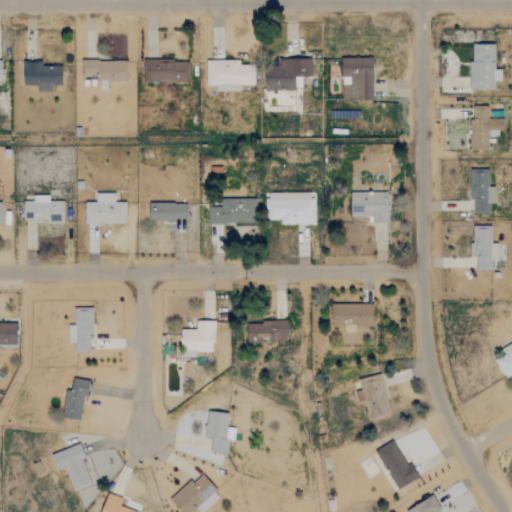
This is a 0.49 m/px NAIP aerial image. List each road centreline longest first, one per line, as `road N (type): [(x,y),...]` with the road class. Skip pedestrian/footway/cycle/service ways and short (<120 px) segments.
road 1 (residential): [(503,511),(432,378),(419,274),(416,0)]
road 2 (residential): [(0,1),(511,0)]
road 3 (residential): [(419,274),(0,267)]
road 4 (residential): [(142,438),(140,268)]
